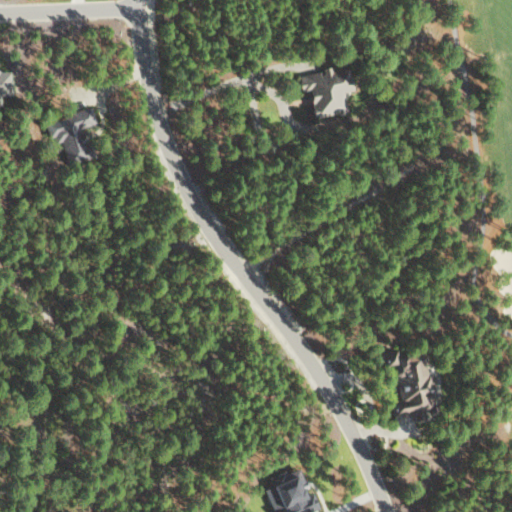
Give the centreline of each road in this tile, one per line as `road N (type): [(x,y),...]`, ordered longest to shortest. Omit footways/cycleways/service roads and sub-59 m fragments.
road 1 (residential): [(136,0),(143,93),(187,196),(351,438),(383,511)]
road 2 (residential): [(136,6),(0,12)]
